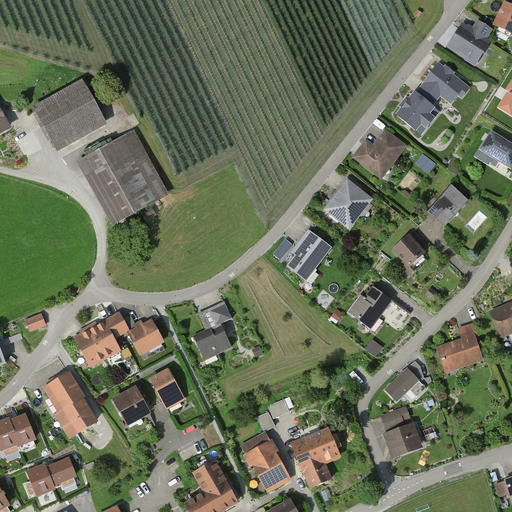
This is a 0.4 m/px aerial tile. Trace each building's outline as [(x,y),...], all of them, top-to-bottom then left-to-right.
[(511,7),(506,5),(496,25),(511,32),(511,7)] [(472,32),(463,26),(450,47),(476,63),(489,43),(485,40),(492,30),(479,22),(472,32)] [(439,64),(425,82),(437,92),(441,95),(452,104),(459,94),(455,91),(462,83),(439,64)] [(83,83),(34,109),(58,155),(108,128),(83,83)] [(511,83),(498,107),(511,114),(511,83)] [(416,94),(398,116),(416,130),(421,124),(424,126),(431,117),(428,115),(434,108),(432,107),(441,95),(437,92),(428,103),(416,94)] [(0,106),(0,138),(13,131),(0,106)] [(369,141),(354,159),(383,182),(409,149),(387,131),(375,146),(369,141)] [(137,132),(78,163),(112,228),(171,196),(137,132)] [(511,167),(511,146),(492,134),(482,150),(511,169),(511,167)] [(375,203),(348,182),(324,213),(351,234),(375,203)] [(465,198),(451,185),(427,212),(445,227),(456,215),(453,212),(465,198)] [(157,218),(152,210),(142,215),(147,223),(157,218)] [(296,258),(287,269),(306,283),(331,251),(309,234),(293,255),(296,258)] [(409,236),(394,250),(405,262),(401,266),(405,271),(425,253),(409,236)] [(281,259),(293,243),(286,238),(274,254),(281,259)] [(358,301),(349,313),(376,333),(385,321),(398,331),(411,315),(374,288),(363,304),(358,301)] [(439,295),(431,289),(427,295),(435,300),(439,295)] [(511,304),(490,312),(501,341),(511,337),(511,304)] [(226,306),(212,313),(218,327),(232,320),(226,306)] [(121,314),(105,323),(116,342),(132,334),(121,314)] [(43,315),(26,322),(31,334),(48,328),(43,315)] [(105,323),(75,339),(91,370),(122,353),(116,342),(105,323)] [(154,324),(128,337),(140,360),(166,346),(154,324)] [(462,341),(436,350),(446,377),(485,364),(478,343),(482,341),(476,325),(458,331),(462,341)] [(211,331),(194,339),(206,363),(232,350),(222,330),(213,335),(211,331)] [(411,366),(385,391),(397,403),(422,378),(411,366)] [(169,371),(152,381),(165,405),(183,396),(169,371)] [(72,375),(44,391),(58,416),(55,417),(69,443),(100,426),(72,375)] [(411,401),(426,387),(420,381),(406,395),(411,401)] [(134,389),(115,400),(128,424),(150,412),(141,396),(139,397),(134,389)] [(284,400),(269,406),(274,419),(290,413),(284,400)] [(390,435),(385,437),(394,462),(424,451),(415,426),(407,428),(405,424),(413,421),(408,410),(384,419),(390,435)] [(276,427),(269,412),(257,418),(265,433),(276,427)] [(0,422),(0,443),(3,450),(19,443),(20,445),(38,438),(27,414),(11,420),(10,418),(0,422)] [(328,430),(293,445),(312,489),(331,480),(321,457),(336,450),(328,430)] [(266,435),(243,448),(265,487),(288,474),(266,435)] [(46,462),(27,470),(37,496),(56,489),(55,485),(77,476),(69,457),(47,466),(46,462)] [(186,505),(190,511),(219,511),(238,502),(215,462),(195,473),(206,493),(186,505)] [(511,480),(496,486),(500,500),(510,497),(511,504),(511,480)] [(0,510),(10,505),(0,488),(0,510)] [(297,511),(291,501),(273,511),(297,511)]
